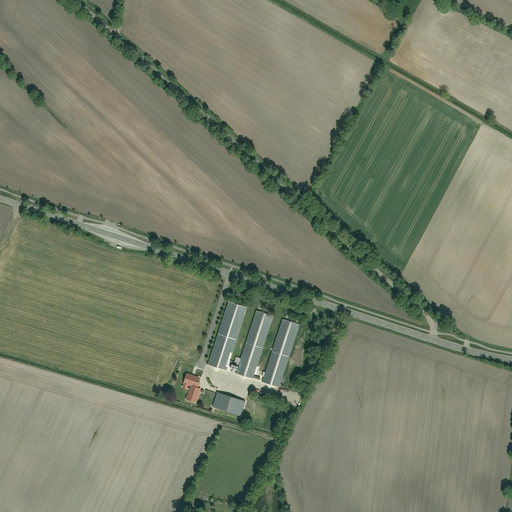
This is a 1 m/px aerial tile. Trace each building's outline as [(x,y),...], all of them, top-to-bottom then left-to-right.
[(228,301),(207,365),(226,371),(247,308),(228,301)] [(257,312),(236,376),(252,381),(273,317),(257,312)] [(283,320),(262,382),(278,388),(299,325),(283,320)] [(183,385),(182,389),(186,390),(187,386),(189,387),(185,400),(195,403),(200,386),(195,385),(198,378),(186,374),(182,385),(183,385)] [(216,393),(212,407),(240,417),(244,403),(216,393)]
